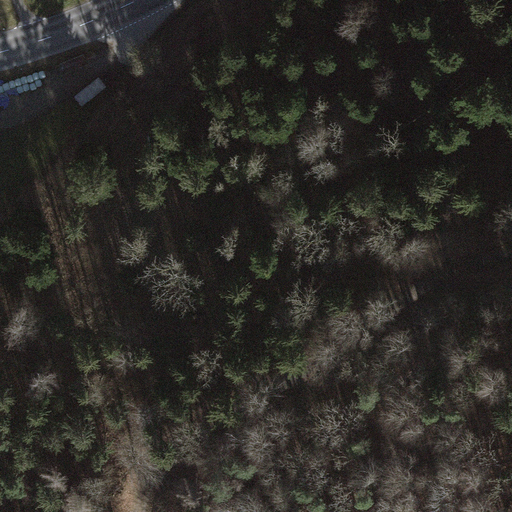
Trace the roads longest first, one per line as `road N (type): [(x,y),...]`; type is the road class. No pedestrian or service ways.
road 1 (track): [(138,511),(150,473),(178,434),(254,404),(411,289),(511,248)]
road 2 (tertiary): [(0,57),(149,0)]
